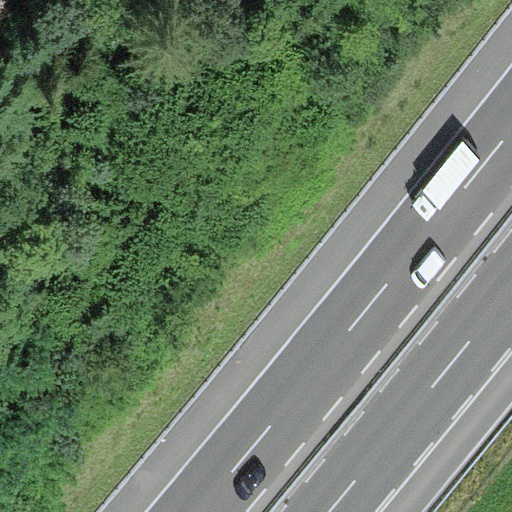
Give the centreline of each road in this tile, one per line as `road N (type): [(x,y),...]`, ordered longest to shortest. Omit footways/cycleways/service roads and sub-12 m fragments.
road 1 (motorway): [(511,129),(198,511)]
road 2 (motorway): [(330,511),(511,289)]
